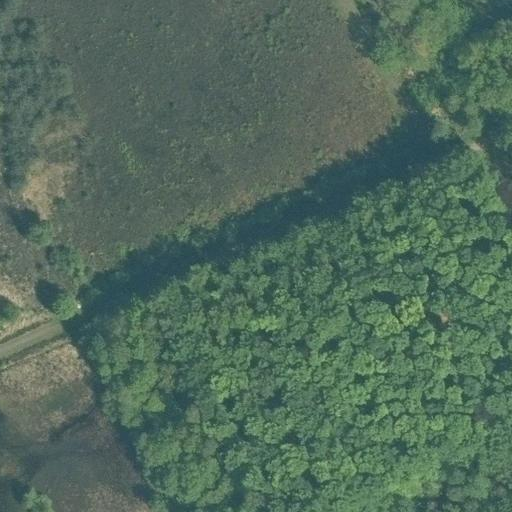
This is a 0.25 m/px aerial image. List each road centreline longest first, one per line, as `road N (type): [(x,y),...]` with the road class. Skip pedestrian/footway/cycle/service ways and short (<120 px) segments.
road 1 (track): [(438,159),(0,356)]
road 2 (track): [(356,0),(438,159)]
